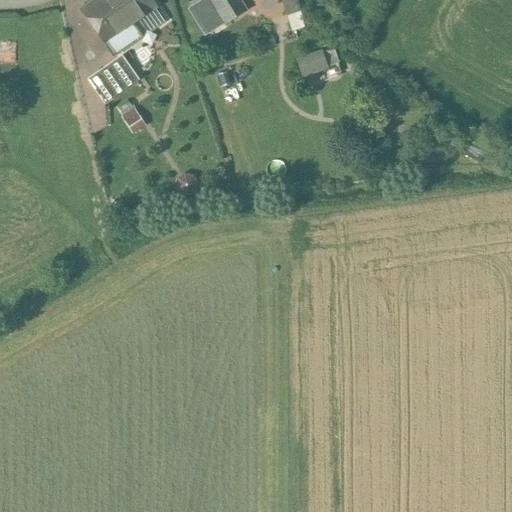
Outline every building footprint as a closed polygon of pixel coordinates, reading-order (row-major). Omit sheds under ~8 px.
[(148,0),(98,0),(82,11),(114,56),(141,37),(139,33),(132,23),(154,8),(148,0)] [(220,18),(208,0),(203,0),(191,8),(207,35),(224,25),(220,18)] [(239,0),(208,0),(220,18),(224,25),(246,11),(239,0)] [(280,0),(287,17),(300,12),(295,0),(280,0)] [(320,54),(298,62),(303,76),(325,69),(320,54)] [(117,59),(106,67),(87,81),(99,97),(128,75),(117,59)] [(122,115),(135,134),(148,125),(135,106),(122,115)] [(197,195),(197,175),(179,176),(179,195),(197,195)]
